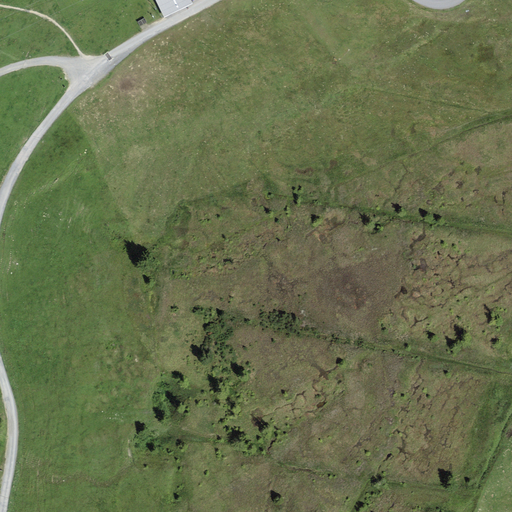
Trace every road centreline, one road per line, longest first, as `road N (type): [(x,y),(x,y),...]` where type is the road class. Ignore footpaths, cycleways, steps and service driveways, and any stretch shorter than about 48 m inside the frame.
road 1 (track): [(0,202),(37,135),(90,69)]
road 2 (track): [(0,511),(13,426),(0,367)]
road 3 (track): [(90,69),(211,0)]
